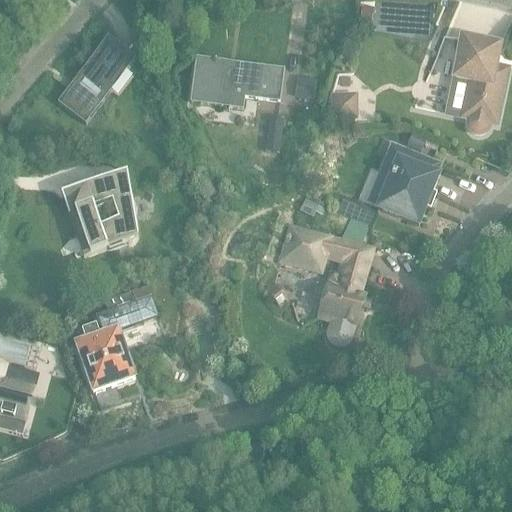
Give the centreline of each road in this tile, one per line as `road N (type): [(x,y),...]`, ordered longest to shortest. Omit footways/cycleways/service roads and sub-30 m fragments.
road 1 (residential): [(0,503),(287,408),(422,384)]
road 2 (residential): [(422,384),(420,336),(436,283),(511,188)]
road 3 (residential): [(0,104),(93,0)]
